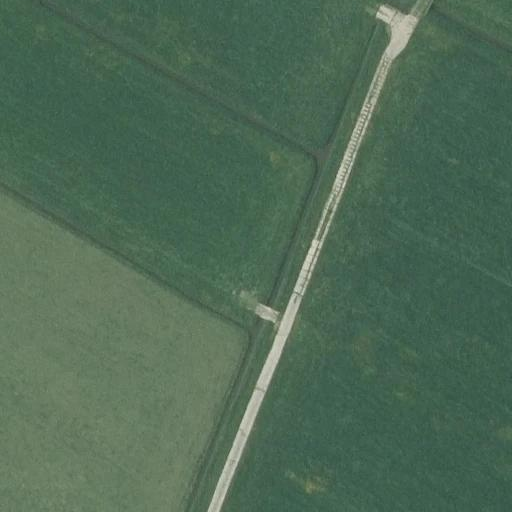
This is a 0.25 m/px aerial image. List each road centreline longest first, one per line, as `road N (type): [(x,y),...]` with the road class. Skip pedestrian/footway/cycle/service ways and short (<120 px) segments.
road 1 (track): [(286,321),(390,50),(422,0)]
road 2 (track): [(212,511),(286,321),(256,308)]
